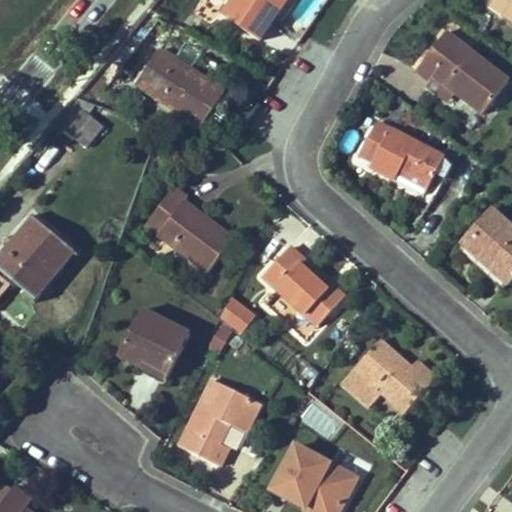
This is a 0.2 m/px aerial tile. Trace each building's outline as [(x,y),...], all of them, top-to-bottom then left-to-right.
[(289,4),(291,0),(232,0),(222,15),(260,41),(275,20),(273,18),(285,1),(289,4)] [(511,0),(493,0),(490,6),(511,21),(511,0)] [(445,33),(417,72),(430,82),(436,74),(458,90),(488,112),(511,81),(445,33)] [(161,49),(136,85),(201,129),(226,93),(161,49)] [(430,82),(426,88),(448,104),(458,90),(436,74),(430,82)] [(65,130),(88,147),(103,128),(80,111),(65,130)] [(371,168),(396,181),(399,175),(401,171),(430,186),(445,158),(377,122),(358,157),(372,165),(371,168)] [(428,190),(430,186),(401,171),(399,175),(428,190)] [(208,274),(234,240),(184,201),(187,197),(173,187),(144,225),(208,274)] [(511,283),(511,226),(493,209),(462,244),(509,287),(511,283)] [(18,246),(0,266),(0,271),(37,303),(77,255),(32,217),(12,241),(18,246)] [(0,254),(0,266),(18,246),(12,241),(0,254)] [(346,298),(291,248),(263,277),(318,328),(346,298)] [(229,301),(220,320),(241,337),(254,322),(229,301)] [(143,310),(119,356),(140,367),(143,361),(170,376),(191,335),(143,310)] [(429,389),(409,371),(412,368),(381,341),(342,384),(370,409),(383,395),(406,415),(429,389)] [(437,379),(418,362),(412,368),(409,371),(429,389),(437,379)] [(230,450),(240,450),(262,406),(212,381),(179,447),(222,468),(230,450)] [(308,506),(319,511),(340,511),(358,480),(296,446),(272,491),(307,509),(308,506)] [(0,506),(1,507),(13,490),(2,482),(0,484),(0,506)] [(32,500),(15,487),(13,490),(1,507),(0,508),(0,511),(23,511),(26,509),(32,500)]
